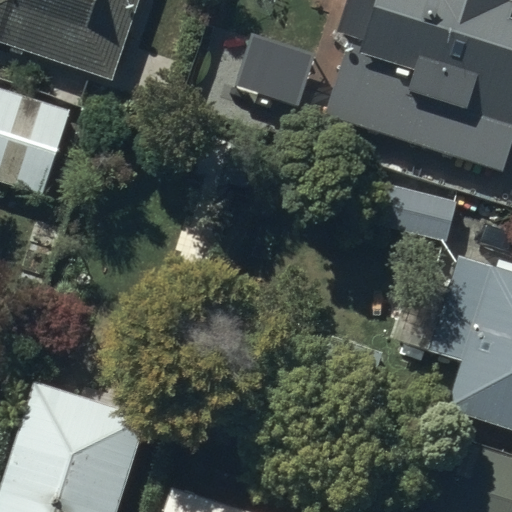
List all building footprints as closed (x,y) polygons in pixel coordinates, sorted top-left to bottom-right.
[(143,0),(0,0),(0,48),(114,86),(143,0)] [(511,13),(469,0),(356,0),(344,39),(356,42),(331,123),(510,179),(511,173),(511,13)] [(73,128),(0,105),(0,191),(49,206),(73,128)] [(443,246),(454,204),(378,183),(367,225),(443,246)] [(511,293),(467,278),(438,364),(473,375),(456,425),(511,443),(511,293)] [(380,368),(332,351),(320,384),(368,401),(380,368)] [(126,511),(150,439),(43,404),(7,511),(126,511)] [(511,511),(511,469),(456,451),(435,511),(511,511)]
